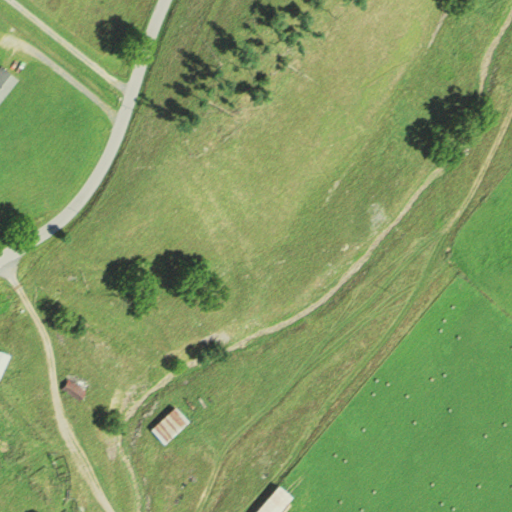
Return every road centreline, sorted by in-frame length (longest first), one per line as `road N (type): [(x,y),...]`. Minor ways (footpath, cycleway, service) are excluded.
road 1 (track): [(511,117),(394,321),(247,511)]
road 2 (tertiary): [(1,255),(52,219),(95,169),(161,0)]
